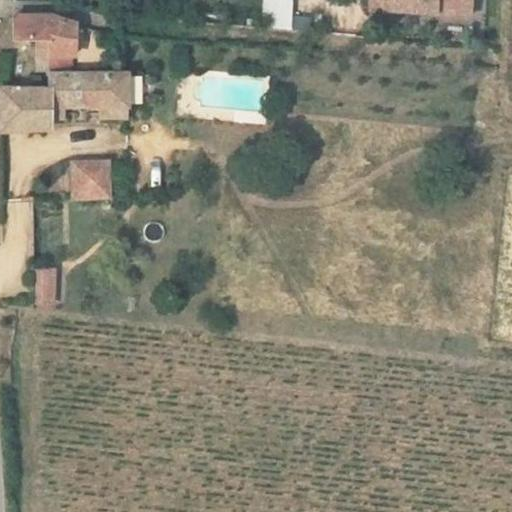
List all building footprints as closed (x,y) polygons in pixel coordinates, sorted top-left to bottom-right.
[(261,0),(261,27),(290,28),(291,0),(261,0)] [(380,9),(380,14),(469,17),(469,0),(368,0),(368,9),(380,9)] [(8,13),(8,40),(42,40),(45,53),(73,53),(73,28),(69,21),(42,13),(8,13)] [(105,55),(122,56),(123,39),(106,38),(105,55)] [(45,72),(44,89),(0,88),(0,132),(45,132),(45,120),(63,120),(63,105),(104,106),(103,119),(129,119),(129,104),(137,104),(146,104),(155,102),(159,93),(160,87),(160,82),(158,77),(155,74),(152,72),(45,72)] [(72,160),(72,196),(109,197),(109,160),(72,160)] [(38,270),(38,300),(54,301),(54,271),(38,270)]
